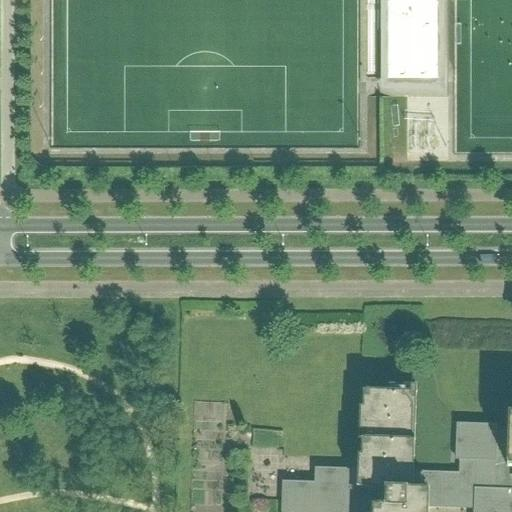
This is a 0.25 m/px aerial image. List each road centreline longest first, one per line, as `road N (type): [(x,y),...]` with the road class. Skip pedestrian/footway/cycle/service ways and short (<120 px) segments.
road 1 (secondary): [(511,226),(0,225)]
road 2 (secondary): [(0,258),(511,258)]
